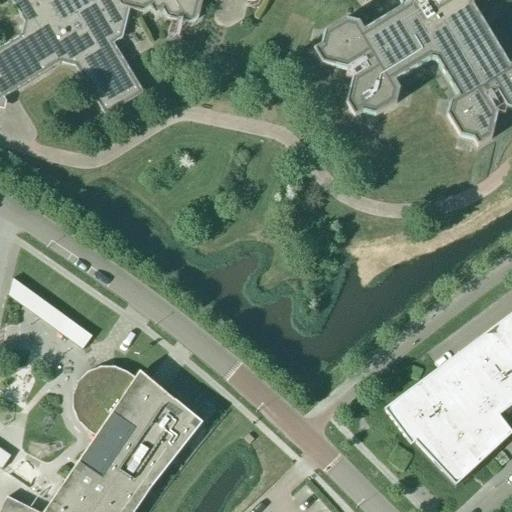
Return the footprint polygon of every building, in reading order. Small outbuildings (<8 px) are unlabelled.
[(511,0),(9,0),(23,23),(20,37),(0,48),(0,101),(61,65),(75,68),(105,118),(120,109),(127,111),(129,104),(144,95),(114,45),(123,40),(130,10),(144,14),(150,10),(155,17),(162,13),(166,19),(190,25),(198,20),(202,0),(397,0),(401,6),(400,11),(364,32),(359,25),(345,21),(324,34),(321,47),(313,52),(322,66),(347,72),(352,80),(346,105),(354,120),(362,115),(375,118),(396,105),(399,92),(395,84),(431,62),(436,63),(458,99),(450,104),(446,118),(459,139),(472,142),(477,150),(491,141),(497,116),(506,111),(511,112),(511,65),(509,68),(472,7),(474,0),(511,0)] [(84,349),(94,335),(17,280),(7,293),(84,349)] [(511,315),(384,413),(409,449),(414,446),(454,490),(511,437),(498,419),(511,408),(511,315)] [(0,511),(131,511),(148,486),(197,422),(169,401),(134,373),(130,379),(122,374),(109,369),(95,369),(83,374),(73,384),(68,397),(69,410),(74,423),(83,432),(92,437),(43,511),(35,511),(6,498),(0,511)] [(0,449),(0,465),(2,468),(10,456),(0,449)]
